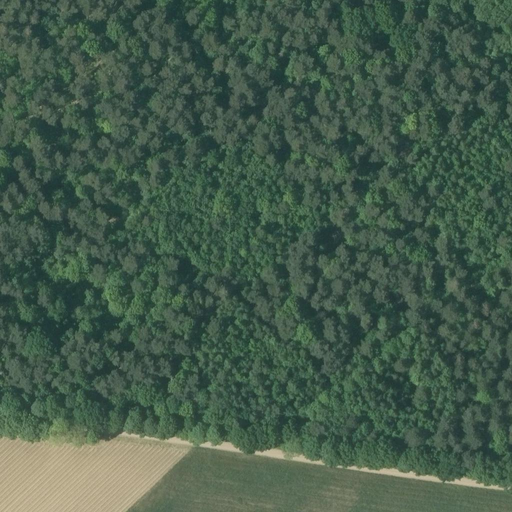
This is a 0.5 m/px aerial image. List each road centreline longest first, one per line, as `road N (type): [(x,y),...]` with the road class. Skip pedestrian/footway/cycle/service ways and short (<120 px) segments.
road 1 (track): [(0,418),(256,450)]
road 2 (track): [(256,450),(511,489)]
road 3 (track): [(336,388),(511,258)]
road 4 (track): [(390,179),(477,113),(500,66),(511,77)]
